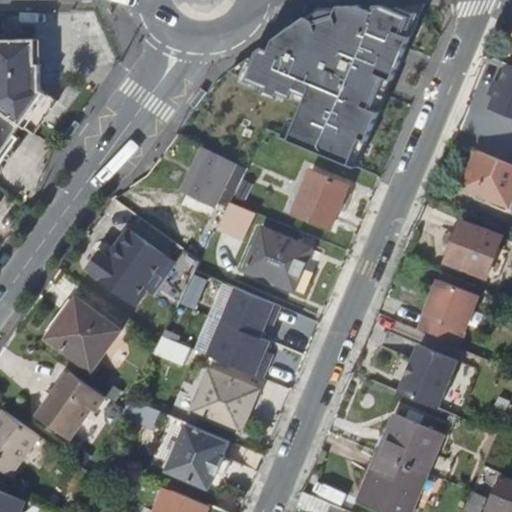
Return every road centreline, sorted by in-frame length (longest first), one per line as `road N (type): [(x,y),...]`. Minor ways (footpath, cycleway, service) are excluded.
road 1 (residential): [(269,511),(480,0)]
road 2 (tertiary): [(179,38),(171,66),(0,302)]
